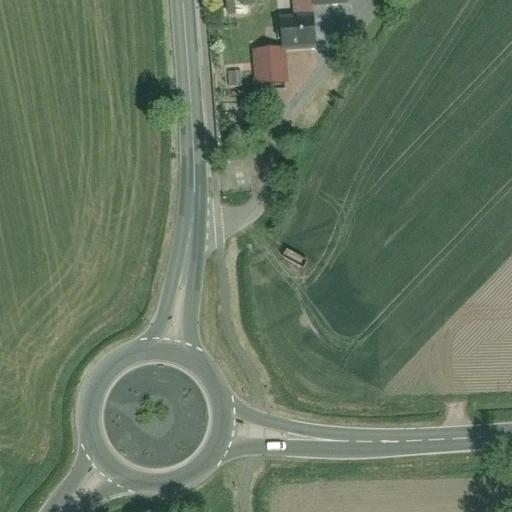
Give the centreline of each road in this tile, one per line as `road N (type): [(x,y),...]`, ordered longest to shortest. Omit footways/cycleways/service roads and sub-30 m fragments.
road 1 (residential): [(191,226),(231,224),(256,198),(312,82),(383,0)]
road 2 (secondary): [(511,436),(351,445),(220,428)]
road 3 (tertiary): [(191,226),(182,0)]
road 4 (secondary): [(168,350),(129,353),(96,381),(87,423),(104,463)]
road 5 (secondary): [(104,463),(144,484),(167,483),(206,461),(220,428)]
road 6 (tertiary): [(168,350),(191,226)]
